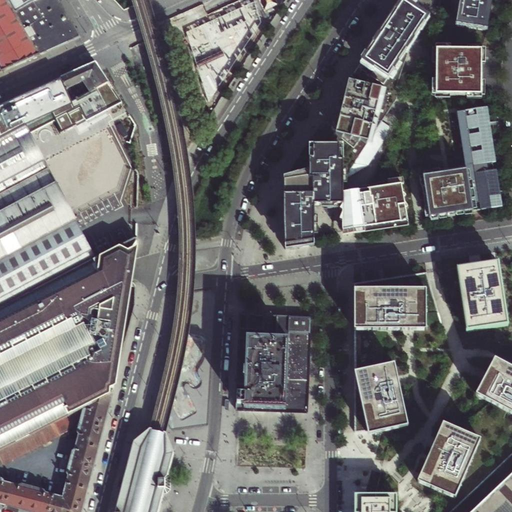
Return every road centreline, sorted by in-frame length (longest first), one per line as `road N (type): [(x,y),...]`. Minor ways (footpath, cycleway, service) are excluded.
road 1 (residential): [(328,260),(329,495),(200,500)]
road 2 (primary): [(309,0),(201,166),(161,287)]
road 3 (primary): [(221,277),(242,179),(357,0)]
road 4 (primary): [(161,287),(102,511)]
road 5 (primary): [(200,500),(214,428),(221,277)]
road 6 (residential): [(511,231),(328,260)]
